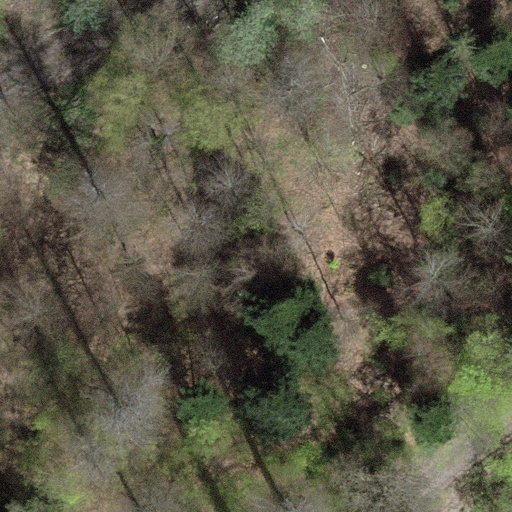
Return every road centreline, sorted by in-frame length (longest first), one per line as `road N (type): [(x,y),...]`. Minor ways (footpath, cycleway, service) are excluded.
road 1 (track): [(0,81),(145,0)]
road 2 (track): [(401,511),(511,426)]
